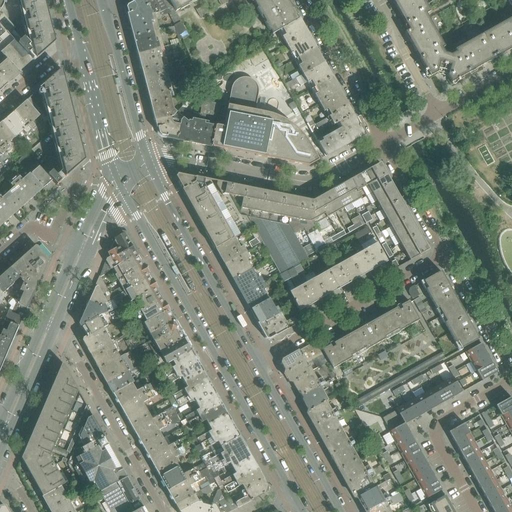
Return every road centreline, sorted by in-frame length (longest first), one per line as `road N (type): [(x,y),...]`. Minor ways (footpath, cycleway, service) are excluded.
road 1 (secondary): [(123,193),(293,496)]
road 2 (residential): [(147,160),(169,155),(310,182),(382,143)]
road 3 (secondary): [(256,361),(147,160)]
road 4 (residential): [(256,361),(444,255)]
road 5 (residential): [(162,511),(78,362),(52,332)]
road 6 (residential): [(477,511),(434,428),(511,381)]
road 7 (secondary): [(340,511),(256,361)]
road 8 (secondary): [(147,160),(102,1)]
road 9 (residential): [(301,0),(382,143)]
road 10 (residential): [(444,255),(511,374)]
road 11 (secondary): [(80,50),(114,174)]
road 12 (residential): [(382,143),(444,255)]
road 13 (residential): [(437,113),(380,0)]
